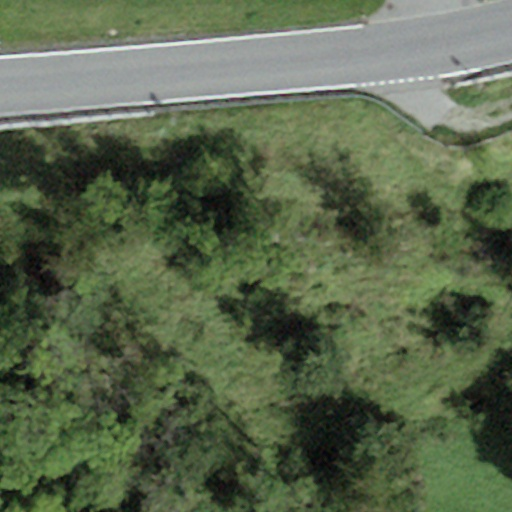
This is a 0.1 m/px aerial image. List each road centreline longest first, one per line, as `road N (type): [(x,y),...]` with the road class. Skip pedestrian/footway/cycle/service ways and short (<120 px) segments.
road 1 (tertiary): [(0,83),(379,54),(511,28)]
road 2 (track): [(379,54),(408,100),(447,118),(477,121),(511,109)]
